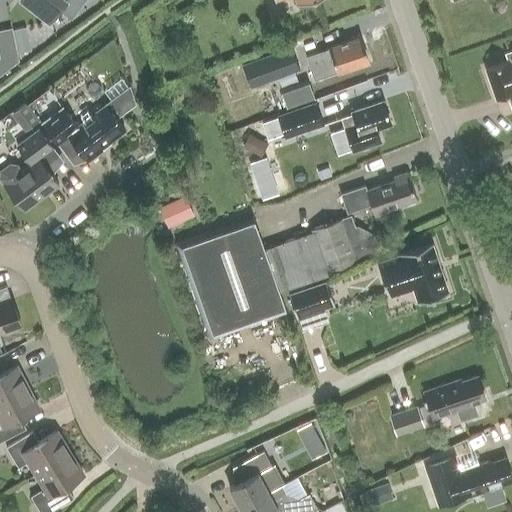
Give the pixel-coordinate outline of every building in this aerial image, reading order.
[(21,0),(48,21),(58,9),(70,18),(84,0),(21,0)] [(0,68),(20,65),(17,50),(30,48),(26,24),(0,28),(0,68)] [(328,47),(328,48),(305,55),(313,79),(336,72),(337,73),(370,62),(361,35),(328,47)] [(250,86),(299,68),(291,45),(242,63),(250,86)] [(485,69),(496,99),(511,92),(511,51),(505,54),(507,61),(485,69)] [(279,89),(284,105),(312,95),(307,79),(279,89)] [(117,112),(136,101),(127,85),(108,96),(117,112)] [(352,114),(342,117),(351,144),(363,140),(361,134),(391,124),(383,100),(351,110),(352,114)] [(38,121),(24,103),(11,114),(24,131),(38,121)] [(106,105),(78,126),(63,107),(42,124),(69,159),(81,151),(89,161),(103,150),(102,148),(125,130),(106,105)] [(318,106),(281,118),(287,137),(325,125),(318,106)] [(31,163),(22,171),(17,164),(9,163),(0,169),(0,177),(23,208),(44,192),(46,194),(59,184),(44,164),(58,154),(39,128),(17,144),(31,163)] [(283,190),(308,184),(295,135),(271,142),(283,190)] [(369,205),(373,216),(390,210),(389,208),(417,198),(407,172),(394,176),(395,179),(366,190),(364,185),(340,194),(347,213),(369,205)] [(159,207),(168,227),(194,216),(186,195),(159,207)] [(264,247),(279,291),(328,273),(326,270),(377,251),(371,232),(357,226),(355,226),(351,214),(311,228),(312,231),(264,247)] [(286,311),(279,291),(264,247),(253,216),(176,243),(209,337),(286,311)] [(448,290),(433,241),(399,252),(400,254),(377,261),(388,297),(414,289),(417,300),(430,296),(431,300),(446,296),(444,291),(448,290)] [(334,305),(325,281),(289,293),(298,318),(334,305)] [(1,303),(0,301),(0,331),(20,324),(12,299),(1,303)] [(0,400),(27,386),(16,365),(0,373),(0,400)] [(424,393),(431,413),(433,419),(458,410),(460,417),(463,419),(475,415),(476,412),(473,403),(486,399),(477,375),(461,380),(460,378),(446,383),(447,385),(424,393)] [(27,386),(0,400),(0,421),(2,426),(0,427),(0,441),(25,428),(20,417),(38,408),(27,386)] [(416,405),(390,414),(397,435),(423,426),(416,405)] [(28,461),(35,473),(70,452),(56,430),(38,441),(32,431),(6,447),(18,467),(28,461)] [(268,491),(261,478),(271,473),(271,465),(263,450),(246,459),(253,473),(229,486),(239,506),(268,491)] [(70,452),(35,473),(44,487),(30,496),(40,511),(48,511),(73,497),(66,485),(83,474),(70,452)] [(439,505),(483,490),(487,500),(491,502),(500,499),(502,495),(498,484),(511,479),(511,477),(505,457),(489,463),(489,461),(475,466),(475,467),(461,472),(455,456),(425,466),(439,505)] [(387,483),(366,491),(371,506),(392,498),(387,483)] [(242,511),(311,511),(316,510),(308,494),(298,500),(285,493),(281,484),(268,491),(239,506),(242,511)]
